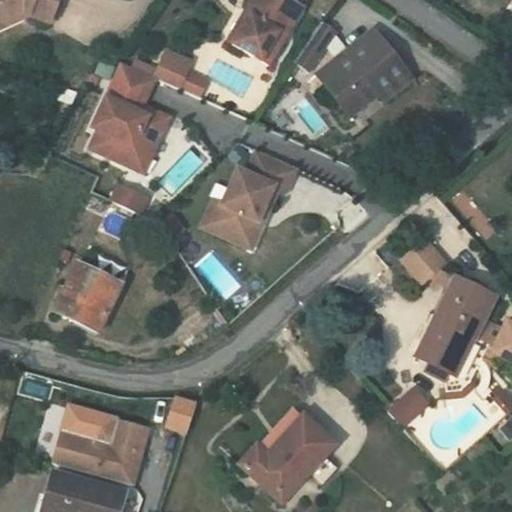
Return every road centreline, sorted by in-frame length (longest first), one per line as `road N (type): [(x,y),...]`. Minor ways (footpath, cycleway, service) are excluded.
road 1 (unclassified): [(0,347),(112,379),(170,381),(222,361),(511,101)]
road 2 (residential): [(511,73),(401,0)]
